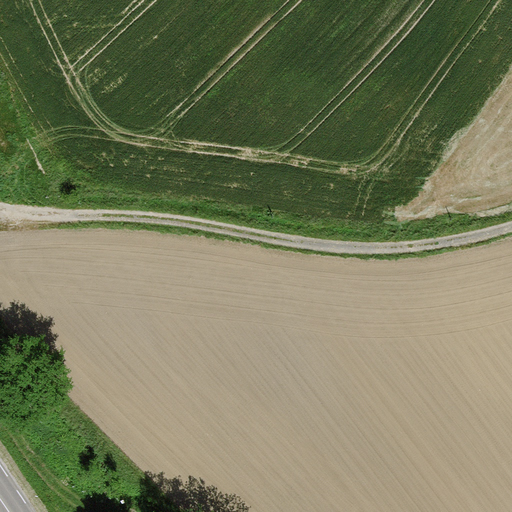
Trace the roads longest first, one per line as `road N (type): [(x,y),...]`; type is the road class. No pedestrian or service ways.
road 1 (track): [(511,227),(380,248),(0,206)]
road 2 (track): [(0,406),(62,474),(116,511)]
